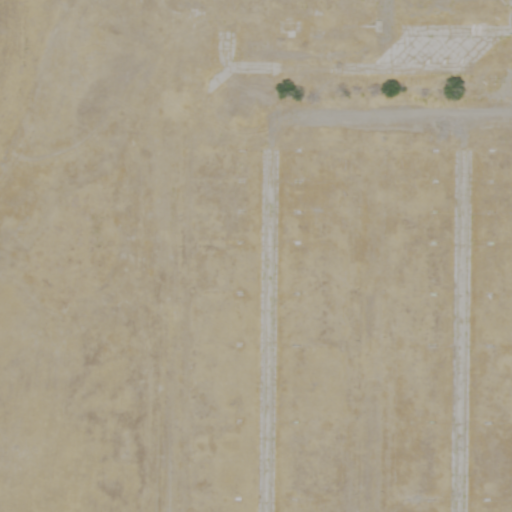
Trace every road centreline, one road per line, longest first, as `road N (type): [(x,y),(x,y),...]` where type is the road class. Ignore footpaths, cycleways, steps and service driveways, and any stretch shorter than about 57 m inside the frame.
road 1 (track): [(175,511),(181,177),(197,59)]
road 2 (track): [(462,511),(463,115)]
road 3 (track): [(259,126),(259,511)]
road 4 (track): [(181,177),(259,126),(511,118)]
